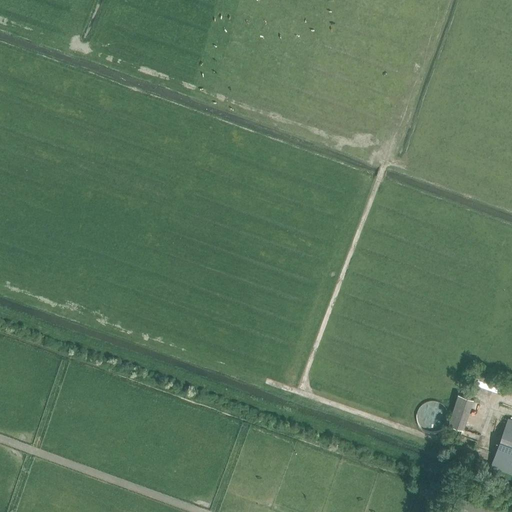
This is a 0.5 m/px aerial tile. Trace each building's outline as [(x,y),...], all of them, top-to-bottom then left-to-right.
[(473,414),(484,417),(493,388),(482,385),(473,414)] [(449,423),(464,428),(474,399),(458,394),(449,423)] [(445,417),(445,414),(444,411),(443,408),(441,406),(438,404),(435,403),(432,402),(430,402),(426,402),(424,403),(421,405),(419,407),(418,409),(416,412),(416,415),(415,417),(416,420),(417,423),(418,425),(420,427),(422,429),(425,431),(427,432),(430,432),(434,432),(436,431),(439,429),(441,427),(443,425),(444,423),(445,420),(445,417)] [(511,419),(508,419),(491,466),(511,473),(511,419)] [(503,511),(457,496),(451,511),(503,511)]
